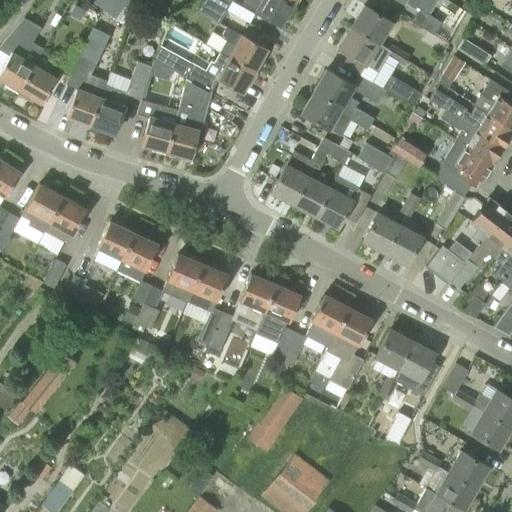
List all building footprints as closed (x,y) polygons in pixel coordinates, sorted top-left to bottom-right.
[(110,0),(94,0),(94,2),(116,17),(122,8),(110,0)] [(110,0),(122,8),(128,0),(110,0)] [(207,0),(203,0),(196,12),(217,25),(226,10),(207,0)] [(207,0),(226,10),(230,2),(231,0),(207,0)] [(293,3),(287,0),(243,0),(242,3),(254,10),(280,25),(293,3)] [(398,0),(401,2),(402,1),(415,9),(420,0),(398,0)] [(230,2),(226,10),(236,17),(241,8),(230,2)] [(363,7),(351,28),(377,43),(390,21),(363,7)] [(411,20),(434,35),(440,24),(441,23),(419,9),(411,20)] [(23,18),(0,45),(0,51),(7,56),(0,68),(0,79),(17,89),(41,48),(32,43),(40,28),(23,18)] [(218,52),(226,57),(253,73),(267,49),(241,33),(240,35),(226,27),(221,37),(225,40),(218,52)] [(364,65),(364,64),(365,65),(377,72),(386,56),(393,61),(399,50),(390,44),(387,49),(377,43),(351,28),(338,50),(347,55),(364,65)] [(491,56),(463,38),(456,49),(484,66),(491,56)] [(70,73),(81,52),(81,51),(70,46),(59,68),(70,73)] [(154,61),(169,69),(177,55),(160,46),(154,61)] [(41,48),(17,89),(41,103),(55,78),(33,65),(42,49),(41,48)] [(511,50),(510,49),(500,66),(511,73),(511,50)] [(399,50),(393,61),(402,66),(408,55),(399,50)] [(364,65),(347,55),(342,65),(359,75),(365,65),(364,64),(364,65)] [(447,88),(452,81),(463,62),(453,56),(442,74),(438,82),(447,88)] [(253,73),(226,57),(220,67),(210,61),(205,70),(216,77),(216,78),(217,79),(241,94),(253,73)] [(125,92),(105,84),(90,125),(113,134),(124,107),(123,107),(127,96),(139,100),(149,72),(150,67),(136,62),(125,92)] [(210,92),(217,79),(216,78),(216,77),(205,70),(192,63),(184,78),(210,92)] [(347,96),(351,89),(353,85),(325,70),(313,92),(350,114),(353,109),(354,110),(358,102),(347,96)] [(90,125),(105,84),(99,98),(88,93),(94,77),(83,73),(77,89),(75,88),(65,115),(90,125)] [(381,89),(383,91),(411,107),(419,92),(390,75),(381,89)] [(383,91),(381,89),(358,76),(353,85),(351,89),(376,103),(383,91)] [(176,109),(165,151),(190,158),(202,117),(204,117),(211,92),(210,92),(184,78),(176,109)] [(511,95),(509,94),(510,92),(489,79),(473,104),(475,105),(475,106),(511,131),(511,129),(511,95)] [(300,114),(327,129),(339,136),(349,119),(356,123),(362,114),(354,110),(353,109),(350,114),(313,92),(300,114)] [(452,100),(445,111),(501,147),(511,131),(475,106),(470,114),(466,111),(467,109),(452,100)] [(142,145),(165,151),(176,109),(154,104),(150,117),(148,116),(142,145)] [(424,119),(427,113),(419,107),(415,113),(424,119)] [(490,164),(501,147),(445,111),(440,118),(460,131),(454,140),(455,140),(454,141),(490,164)] [(412,112),(408,120),(417,125),(419,123),(423,125),(425,121),(412,112)] [(362,114),(356,123),(366,129),(371,119),(362,114)] [(395,154),(405,161),(417,169),(426,155),(398,136),(389,150),(395,154)] [(348,152),(322,138),(321,138),(313,155),(322,160),(324,155),(342,164),(348,152)] [(490,164),(454,141),(438,167),(474,188),(478,181),(479,181),(490,164)] [(355,157),(381,172),(390,158),(364,142),(355,157)] [(292,151),(285,165),(271,193),(293,205),(308,177),(313,167),(317,169),(322,160),(313,155),(310,160),(292,151)] [(384,173),(395,179),(405,161),(395,154),(384,173)] [(0,160),(0,193),(5,197),(20,173),(0,160)] [(339,175),(360,183),(365,171),(343,163),(339,175)] [(280,169),(272,165),(267,175),(275,179),(280,169)] [(330,189),(315,217),(336,228),(342,217),(355,223),(370,195),(358,189),(358,188),(336,176),(330,189)] [(308,177),(293,205),(315,217),(330,189),(308,177)] [(39,184),(25,208),(21,216),(29,221),(27,225),(42,233),(43,231),(62,197),(39,184)] [(445,229),(463,199),(452,193),(443,210),(434,223),(445,229)] [(410,194),(405,203),(413,208),(418,198),(410,194)] [(68,243),(73,234),(86,209),(62,197),(43,231),(63,242),(63,241),(68,243)] [(503,212),(487,200),(468,224),(476,231),(468,241),(476,247),(503,212)] [(405,203),(400,213),(408,217),(413,208),(405,203)] [(487,251),(494,257),(511,233),(511,218),(503,212),(476,247),(466,259),(448,283),(458,290),(487,251)] [(0,249),(18,219),(8,213),(0,226),(0,249)] [(384,253),(398,225),(375,213),(362,242),(384,253)] [(398,225),(384,253),(405,265),(420,237),(410,232),(415,222),(404,216),(399,226),(398,225)] [(94,261),(116,271),(134,234),(109,222),(97,247),(99,248),(94,261)] [(500,282),(511,266),(511,233),(494,257),(502,263),(492,276),(500,282)] [(116,271),(139,282),(141,283),(141,282),(146,271),(158,246),(134,234),(116,271)] [(457,252),(439,275),(448,283),(466,259),(457,252)] [(162,292),(187,302),(203,266),(178,255),(167,281),(162,292)] [(53,259),(42,282),(53,288),(65,265),(53,259)] [(187,302),(208,311),(211,313),(213,308),(216,302),(228,276),(203,266),(187,302)] [(511,266),(500,282),(508,287),(511,282),(511,266)] [(239,300),(234,310),(260,322),(275,286),(250,275),(239,300)] [(84,281),(74,276),(65,294),(74,299),(84,281)] [(141,283),(139,282),(131,300),(142,304),(143,303),(150,286),(141,282),(141,283)] [(480,303),(487,293),(489,291),(479,284),(466,302),(469,305),(474,298),(480,303)] [(150,286),(143,303),(154,309),(162,292),(150,286)] [(284,327),(287,321),(289,321),(299,296),(275,286),(260,322),(254,335),(274,343),(269,356),(280,361),(294,332),(284,327)] [(103,294),(94,290),(88,302),(97,306),(103,294)] [(310,321),(312,322),(305,336),(326,347),(347,308),(324,296),(310,321)] [(511,323),(511,299),(500,317),(511,323)] [(139,308),(128,303),(120,321),(131,326),(139,308)] [(208,311),(203,323),(196,341),(208,346),(223,312),(213,308),(211,313),(208,311)] [(355,351),(357,346),(370,321),(347,308),(326,347),(324,351),(340,359),(328,380),(346,390),(362,360),(352,354),(354,350),(355,351)] [(232,316),(223,312),(208,346),(220,351),(232,321),(230,320),(232,316)] [(134,322),(132,328),(142,332),(145,326),(134,322)] [(102,339),(108,332),(100,325),(94,333),(102,339)] [(371,369),(385,377),(380,386),(390,391),(395,382),(391,380),(412,342),(389,330),(374,358),(375,358),(371,369)] [(294,332),(280,361),(292,367),(305,337),(294,332)] [(153,346),(141,340),(135,351),(147,358),(153,346)] [(413,391),(418,381),(434,354),(412,342),(391,380),(395,382),(395,381),(413,391)] [(217,356),(220,351),(208,346),(206,351),(217,356)] [(34,414),(76,363),(62,351),(21,403),(19,402),(6,417),(17,425),(29,410),(34,414)] [(468,371),(455,364),(441,388),(452,395),(455,390),(456,391),(468,371)] [(203,371),(193,367),(189,378),(199,382),(203,371)] [(17,394),(0,383),(0,407),(6,411),(17,394)] [(246,439),(266,452),(302,399),(282,386),(246,439)] [(384,401),(390,391),(380,386),(375,396),(384,401)] [(464,395),(456,391),(455,390),(452,395),(450,399),(459,404),(464,395)] [(471,405),(482,411),(508,426),(511,419),(511,399),(494,390),(489,399),(479,394),(475,400),(464,395),(459,404),(468,410),(471,405)] [(508,426),(482,411),(469,433),(496,448),(508,426)] [(441,461),(422,450),(419,456),(438,466),(441,461)] [(459,450),(446,472),(473,488),(486,466),(459,450)] [(260,496),(279,511),(306,511),(330,482),(294,454),(260,496)] [(435,472),(438,466),(419,456),(416,461),(435,472)] [(50,468),(41,461),(30,475),(40,482),(50,468)] [(193,478),(205,486),(212,475),(200,467),(193,478)] [(27,474),(19,469),(13,479),(21,483),(27,474)] [(461,510),(473,488),(446,472),(435,493),(425,488),(461,510)] [(40,506),(48,511),(56,511),(73,491),(59,480),(40,506)] [(459,511),(461,510),(425,488),(415,506),(414,505),(411,510),(414,511),(459,511)] [(391,503),(400,508),(405,500),(396,495),(391,503)] [(211,511),(214,509),(199,497),(187,511),(211,511)] [(405,500),(400,508),(406,511),(410,511),(411,510),(414,505),(405,500)] [(328,501),(319,511),(341,511),(342,511),(328,501)] [(105,511),(108,509),(98,502),(90,511),(105,511)]
